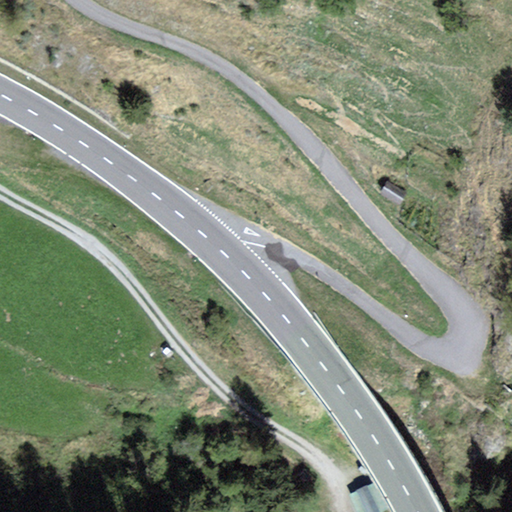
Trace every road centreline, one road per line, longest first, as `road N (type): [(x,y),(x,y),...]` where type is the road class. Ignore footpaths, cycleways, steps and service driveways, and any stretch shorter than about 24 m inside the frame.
road 1 (track): [(224,255),(243,242),(306,257),(436,349),(459,346),(461,305),(247,86),(182,45),(75,0)]
road 2 (primary): [(416,511),(348,402),(224,255),(151,191),(0,95)]
road 3 (track): [(353,511),(321,463),(203,376),(117,266),(0,192)]
